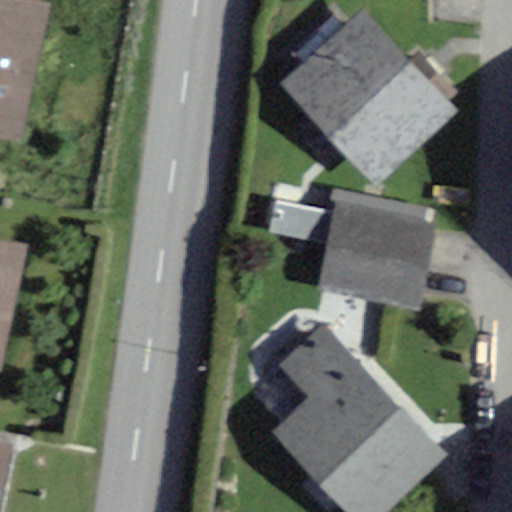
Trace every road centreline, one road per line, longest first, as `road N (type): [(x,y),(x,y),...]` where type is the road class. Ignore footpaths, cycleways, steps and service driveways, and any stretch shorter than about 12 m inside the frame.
road 1 (secondary): [(202,0),(128,511)]
road 2 (residential): [(492,0),(485,511)]
